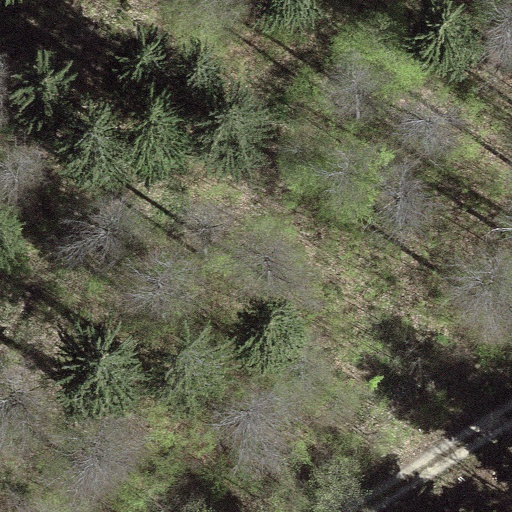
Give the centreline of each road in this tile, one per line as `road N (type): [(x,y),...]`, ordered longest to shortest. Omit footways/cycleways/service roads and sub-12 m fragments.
road 1 (track): [(0,341),(24,293),(127,189),(391,0)]
road 2 (track): [(366,511),(511,412)]
